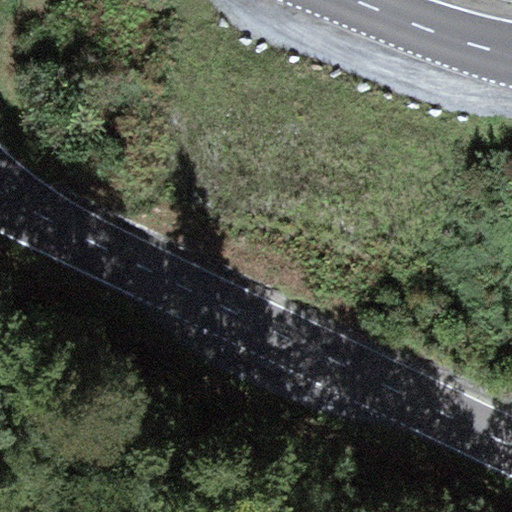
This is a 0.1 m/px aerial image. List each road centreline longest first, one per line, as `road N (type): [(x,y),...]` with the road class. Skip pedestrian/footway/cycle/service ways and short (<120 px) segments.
road 1 (secondary): [(511,443),(0,192)]
road 2 (secondary): [(354,0),(511,55)]
